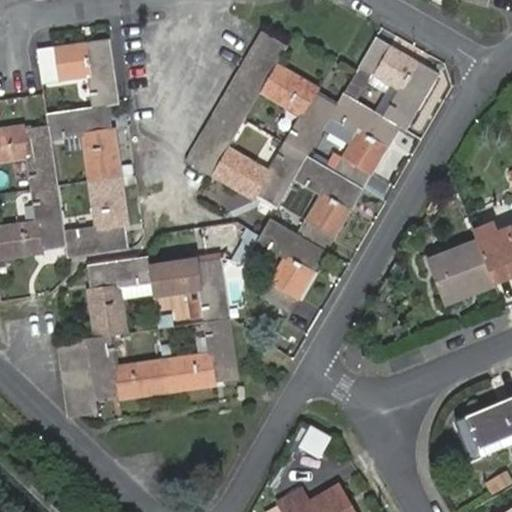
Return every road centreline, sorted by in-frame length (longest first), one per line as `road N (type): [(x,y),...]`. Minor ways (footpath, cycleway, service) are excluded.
road 1 (residential): [(314,368),(494,70)]
road 2 (residential): [(0,367),(148,511)]
road 3 (residential): [(229,511),(314,368)]
road 4 (residential): [(511,344),(376,404)]
road 5 (residential): [(376,0),(494,70)]
road 6 (residential): [(12,18),(131,0)]
